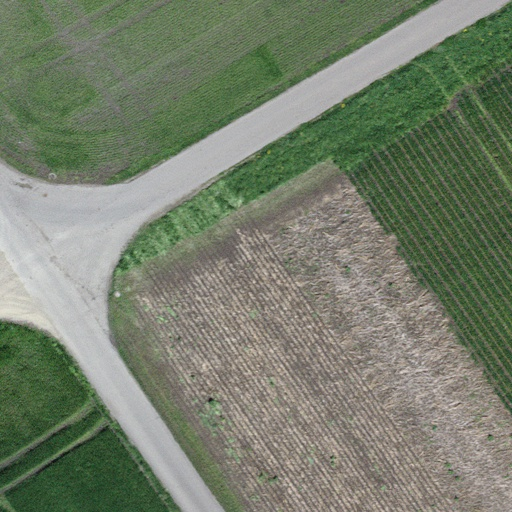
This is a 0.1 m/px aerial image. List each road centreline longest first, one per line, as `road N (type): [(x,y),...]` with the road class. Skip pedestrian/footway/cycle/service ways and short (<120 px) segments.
road 1 (track): [(0,283),(478,0)]
road 2 (track): [(242,511),(0,163)]
